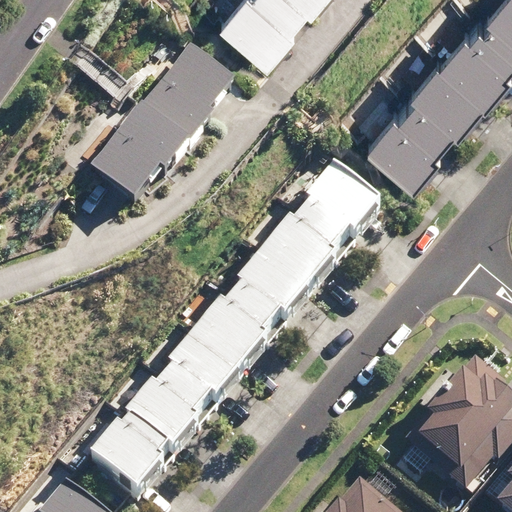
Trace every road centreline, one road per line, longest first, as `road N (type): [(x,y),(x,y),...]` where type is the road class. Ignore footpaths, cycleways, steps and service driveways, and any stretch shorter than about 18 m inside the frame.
road 1 (residential): [(0,291),(103,256),(185,205),(358,0)]
road 2 (residential): [(240,511),(462,249)]
